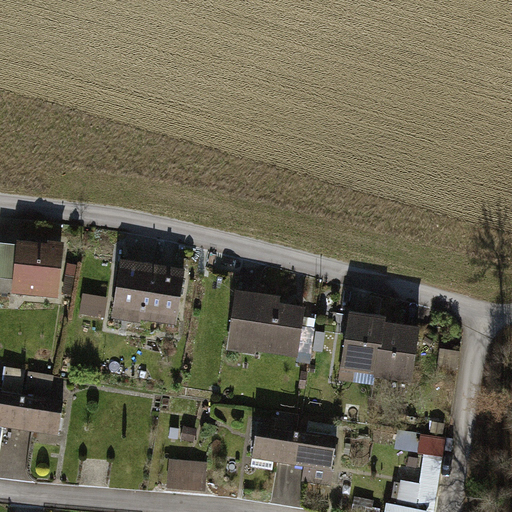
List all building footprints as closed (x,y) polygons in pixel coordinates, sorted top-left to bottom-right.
[(21,247),(2,245),(0,265),(0,277),(17,280),(17,289),(56,293),(61,245),(50,244),(50,247),(21,245),(21,247)] [(76,265),(67,263),(63,291),(72,293),(76,265)] [(184,273),(122,263),(115,304),(141,308),(140,316),(177,322),(184,273)] [(273,300),(238,294),(230,342),(297,352),(304,312),(272,307),(273,300)] [(107,302),(84,298),(81,312),(105,316),(107,302)] [(385,321),(351,316),(343,364),(342,364),(340,380),(354,382),(357,365),(378,368),(384,326),(385,321)] [(411,379),(419,330),(384,326),(378,368),(377,373),(411,379)] [(314,333),(302,331),(299,351),(311,353),(314,333)] [(461,352),(441,349),(438,369),(457,372),(461,352)] [(7,384),(54,387),(55,375),(8,372),(7,384)] [(0,425),(19,428),(24,396),(0,392),(0,419),(0,425)] [(24,396),(19,428),(38,431),(39,426),(59,429),(63,402),(24,396)] [(293,463),(298,431),(258,425),(252,466),(273,469),(274,460),(293,463)] [(338,437),(298,431),(293,463),(307,465),(304,480),(330,483),(338,437)] [(412,434),(401,432),(399,448),(410,449),(411,438),(412,434)] [(422,439),(411,438),(410,449),(420,450),(422,439)] [(444,443),(422,439),(420,450),(420,452),(428,453),(420,507),(435,509),(444,443)] [(174,463),(171,481),(206,484),(205,465),(174,463)] [(422,484),(402,481),(399,503),(420,505),(422,484)]
